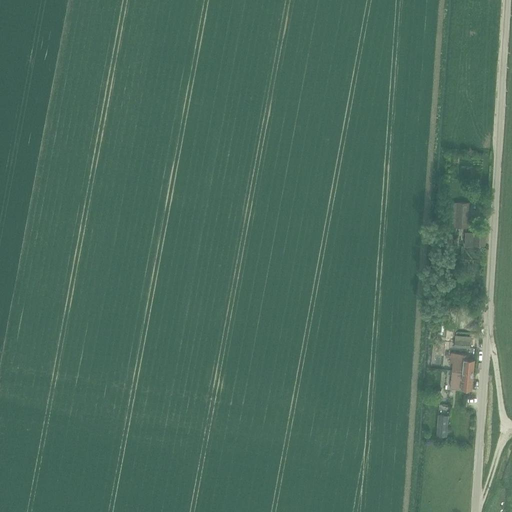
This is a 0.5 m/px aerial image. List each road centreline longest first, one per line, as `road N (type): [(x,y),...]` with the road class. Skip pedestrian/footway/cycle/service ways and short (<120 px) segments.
road 1 (unclassified): [(487,332),(506,0)]
road 2 (unclassified): [(475,506),(487,332)]
